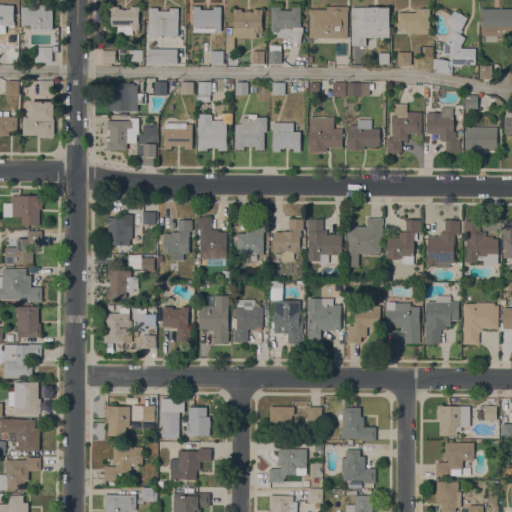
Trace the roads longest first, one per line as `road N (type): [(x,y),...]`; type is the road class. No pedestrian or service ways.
road 1 (residential): [(511,187),(118,182),(75,170),(0,169)]
road 2 (tertiary): [(72,511),(76,0)]
road 3 (residential): [(511,380),(73,374)]
road 4 (residential): [(239,511),(241,376)]
road 5 (residential): [(405,511),(407,378)]
